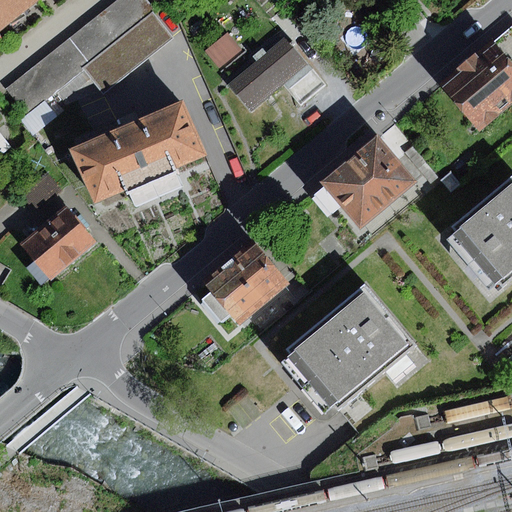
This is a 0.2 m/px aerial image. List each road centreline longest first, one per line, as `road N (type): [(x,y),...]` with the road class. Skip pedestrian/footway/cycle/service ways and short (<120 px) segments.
road 1 (residential): [(73,358),(502,0)]
road 2 (residential): [(73,358),(288,486)]
road 3 (residential): [(94,0),(0,77)]
